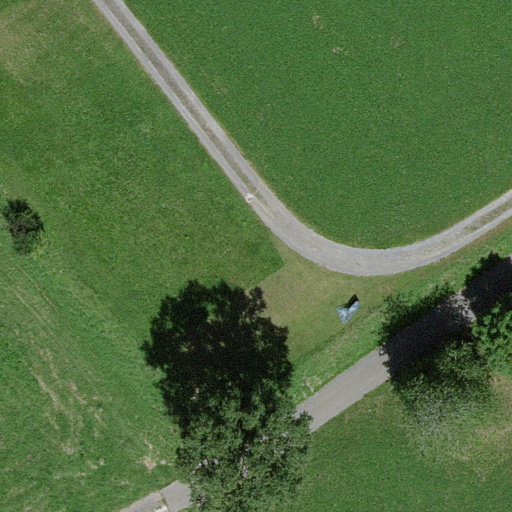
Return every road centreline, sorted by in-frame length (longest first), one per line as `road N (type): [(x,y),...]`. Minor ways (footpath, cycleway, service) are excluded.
road 1 (track): [(94,0),(232,182),(299,254),(403,252),(511,198)]
road 2 (track): [(511,263),(443,321),(149,503)]
